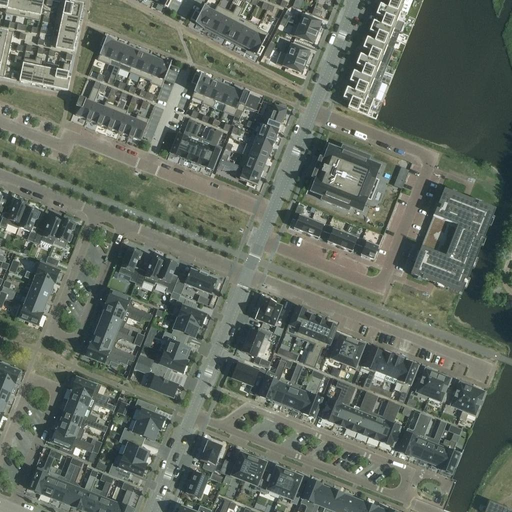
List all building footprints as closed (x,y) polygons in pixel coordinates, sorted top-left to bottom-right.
[(0,0),(0,8),(6,10),(5,15),(6,15),(8,0),(0,0)] [(8,0),(6,15),(17,17),(20,0),(8,0)] [(20,0),(17,17),(28,20),(32,0),(20,0)] [(32,0),(28,20),(40,22),(44,0),(32,0)] [(154,0),(154,2),(158,4),(158,5),(164,9),(165,7),(167,9),(172,1),(170,0),(154,0)] [(301,0),(295,0),(293,7),(300,10),(304,1),(301,0)] [(386,0),(390,1),(388,8),(391,9),(401,13),(406,0),(386,0)] [(60,3),(58,15),(80,19),(83,8),(76,6),(77,3),(66,1),(66,4),(60,3)] [(380,5),(376,15),(384,18),(381,25),(384,26),(394,30),(401,32),(404,24),(398,21),(401,13),(391,9),(388,8),(380,5)] [(195,12),(191,21),(196,23),(195,25),(202,28),(203,27),(206,28),(205,30),(206,30),(218,7),(218,6),(214,13),(204,7),(201,14),(195,12)] [(218,7),(206,30),(212,33),(213,32),(217,34),(228,12),(218,7)] [(228,12),(217,34),(226,39),(226,40),(226,41),(242,9),(237,7),(233,14),(228,12)] [(242,9),(226,41),(232,44),(233,43),(236,44),(236,46),(248,22),(239,17),(243,10),(242,9)] [(314,10),(312,15),(320,18),(322,13),(314,10)] [(58,15),(55,26),(78,30),(80,19),(58,15)] [(294,24),(294,25),(319,35),(321,28),(320,27),(321,23),(303,16),(299,26),(294,24)] [(374,21),(370,32),(377,35),(375,41),(378,42),(388,46),(394,49),(400,33),(401,33),(401,32),(394,30),(384,26),(381,25),(374,21)] [(248,22),(236,46),(243,49),(243,48),(244,48),(247,50),(259,27),(248,22)] [(294,25),(289,36),(313,45),(314,41),(316,42),(319,35),(294,25)] [(55,26),(53,37),(76,42),(78,30),(55,26)] [(259,27),(247,50),(251,52),(250,53),(257,57),(258,55),(260,57),(264,49),(262,47),(268,35),(258,29),(259,28),(259,27)] [(0,30),(0,42),(11,45),(13,33),(0,30)] [(53,37),(51,48),(73,53),(76,42),(53,37)] [(103,48),(98,61),(109,66),(118,43),(117,43),(117,44),(113,43),(114,41),(107,38),(106,40),(103,39),(100,47),(103,48)] [(367,38),(363,49),(371,52),(368,58),(371,59),(381,63),(388,66),(395,49),(394,49),(388,46),(378,42),(375,41),(367,38)] [(0,42),(0,54),(8,56),(11,45),(0,42)] [(118,43),(109,66),(114,68),(109,79),(115,81),(119,70),(128,48),(124,47),(125,45),(118,43)] [(271,43),(267,50),(272,52),(276,46),(271,43)] [(280,53),(280,54),(307,64),(310,57),(308,57),(310,53),(286,43),(282,54),(280,53)] [(128,48),(119,70),(130,74),(138,53),(128,48)] [(267,50),(264,56),(269,59),(272,52),(267,50)] [(138,53),(130,74),(141,78),(149,57),(138,53)] [(0,54),(0,65),(6,67),(8,56),(0,54)] [(280,54),(276,65),(301,75),(303,71),(304,71),(307,64),(280,54)] [(361,55),(356,65),(364,68),(362,75),(364,76),(375,80),(374,80),(381,83),(388,66),(381,63),(371,59),(368,58),(361,55)] [(149,57),(141,78),(151,82),(150,84),(160,61),(159,61),(149,57)] [(24,59),(19,82),(31,84),(37,58),(36,58),(35,62),(24,59)] [(37,58),(31,84),(42,87),(47,64),(46,64),(45,69),(40,68),(42,60),(37,58)] [(160,61),(150,84),(161,89),(171,64),(164,61),(164,63),(160,61)] [(47,64),(42,87),(53,89),(58,67),(47,64)] [(58,67),(53,89),(65,92),(66,85),(69,85),(72,75),(69,74),(70,66),(64,64),(63,73),(58,72),(59,67),(58,67)] [(354,72),(350,82),(357,85),(355,91),(358,93),(375,100),(382,83),(381,83),(374,80),(375,80),(364,76),(362,75),(354,72)] [(195,75),(191,84),(197,86),(192,99),(203,103),(202,105),(212,80),(211,81),(208,80),(208,79),(201,76),(200,77),(195,75)] [(212,80),(202,105),(213,109),(222,86),(218,84),(219,83),(212,80)] [(79,109),(76,116),(87,121),(86,121),(93,104),(99,91),(101,85),(96,83),(94,88),(93,88),(89,100),(86,101),(80,99),(76,108),(79,109)] [(222,86),(213,109),(216,103),(226,106),(223,113),(224,113),(233,89),(233,88),(232,90),(222,86)] [(347,88),(343,99),(351,102),(348,109),(351,110),(368,117),(374,100),(375,100),(358,93),(355,91),(347,88)] [(233,89),(224,113),(235,118),(235,117),(244,93),(243,94),(239,93),(240,91),(233,89)] [(244,93),(235,117),(240,119),(242,113),(243,114),(245,110),(253,113),(254,112),(256,112),(260,101),(249,96),(250,95),(244,93)] [(147,94),(145,99),(153,102),(155,97),(147,94)] [(93,104),(86,121),(90,123),(91,122),(97,125),(106,104),(106,103),(104,108),(93,104)] [(97,125),(101,127),(108,129),(116,108),(106,104),(97,125)] [(257,116),(254,124),(278,133),(288,108),(279,105),(278,108),(274,106),(273,110),(268,108),(264,119),(257,116)] [(108,129),(108,130),(112,131),(118,133),(118,134),(127,112),(116,108),(108,129)] [(127,112),(118,134),(122,136),(123,135),(129,137),(129,138),(138,116),(137,116),(135,121),(126,117),(128,112),(127,112)] [(138,116),(129,138),(133,140),(133,139),(140,142),(149,121),(138,116)] [(177,136),(170,154),(181,159),(195,122),(190,120),(184,135),(183,136),(178,134),(177,136)] [(195,122),(181,159),(192,163),(201,140),(196,138),(196,136),(200,127),(195,125),(196,123),(195,122)] [(249,122),(247,127),(254,130),(252,136),(275,145),(278,138),(276,137),(278,133),(254,124),(249,122)] [(192,163),(191,165),(198,167),(198,166),(202,167),(216,131),(215,133),(210,131),(206,141),(205,141),(201,140),(192,163)] [(216,131),(202,167),(213,172),(221,153),(222,149),(216,147),(222,133),(216,131)] [(246,145),(271,155),(273,148),(272,148),(273,145),(275,145),(252,136),(248,146),(246,145)] [(246,145),(242,156),(265,165),(269,155),(271,156),(271,155),(246,145)] [(315,180),(310,192),(323,197),(321,201),(348,212),(350,208),(362,213),(367,200),(371,202),(379,181),(375,180),(380,167),(368,162),(369,158),(343,148),(341,151),(329,146),(323,159),(320,158),(312,178),(315,180)] [(244,157),(240,167),(261,176),(265,165),(242,156),(242,157),(244,157)] [(221,160),(217,169),(223,171),(224,168),(238,173),(236,179),(247,184),(246,187),(254,190),(255,187),(256,187),(261,176),(240,167),(226,162),(221,160)] [(402,169),(397,180),(405,183),(409,172),(402,169)] [(416,260),(410,275),(415,277),(414,279),(421,282),(422,280),(429,282),(430,281),(435,283),(434,285),(435,285),(438,286),(437,288),(444,291),(445,289),(462,295),(495,210),(482,205),(482,203),(475,200),(474,202),(469,200),(468,199),(467,201),(462,199),(463,197),(459,196),(460,194),(452,191),(451,193),(444,190),(438,205),(436,204),(433,212),(435,213),(419,253),(417,252),(414,259),(416,260)] [(5,213),(0,225),(0,227),(5,229),(7,225),(19,230),(19,229),(20,229),(28,208),(28,206),(26,205),(21,203),(20,203),(16,201),(11,216),(5,213)] [(295,213),(293,220),(297,221),(300,215),(301,215),(304,208),(298,206),(295,213)] [(28,208),(20,229),(31,233),(27,241),(33,244),(39,230),(33,228),(39,213),(35,212),(36,211),(28,208)] [(297,221),(294,231),(295,230),(307,234),(312,220),(301,215),(300,215),(297,221)] [(39,230),(33,244),(39,246),(41,243),(53,247),(54,245),(53,244),(62,222),(54,219),(54,220),(50,218),(45,232),(41,231),(39,230)] [(62,222),(53,244),(54,245),(65,249),(68,242),(70,243),(73,237),(71,236),(75,225),(71,223),(66,221),(65,221),(63,220),(62,222)] [(312,220),(307,234),(318,239),(318,240),(319,240),(322,232),(325,224),(312,220)] [(331,235),(327,244),(328,244),(328,243),(340,248),(346,233),(334,228),(331,235)] [(346,233),(340,248),(352,252),(351,253),(352,254),(355,245),(357,240),(345,235),(346,233)] [(364,248),(361,257),(362,256),(374,261),(379,246),(367,242),(364,248)] [(121,269),(119,274),(131,278),(129,282),(136,284),(141,270),(140,270),(135,268),(141,254),(137,253),(138,252),(131,249),(131,250),(129,249),(121,269)] [(136,284),(135,286),(141,289),(144,283),(155,287),(156,284),(165,260),(164,260),(157,257),(156,260),(152,259),(147,273),(141,270),(136,284)] [(48,258),(46,264),(57,268),(60,262),(48,258)] [(165,260),(156,284),(167,289),(166,293),(172,296),(173,293),(179,278),(173,276),(177,265),(165,260)] [(32,274),(32,275),(53,284),(55,284),(55,283),(59,272),(36,263),(32,274)] [(179,278),(173,293),(181,296),(185,286),(210,295),(211,296),(214,288),(215,289),(217,283),(216,282),(217,281),(216,280),(212,279),(211,278),(211,279),(207,277),(208,277),(200,274),(197,273),(196,272),(192,271),(191,270),(187,281),(179,278)] [(27,272),(24,278),(30,280),(28,286),(33,288),(49,294),(50,293),(51,294),(54,288),(52,287),(53,284),(32,275),(32,274),(31,274),(27,272)] [(493,285),(489,295),(498,299),(502,289),(493,285)] [(33,288),(29,297),(45,304),(46,303),(49,294),(33,288)] [(111,293),(106,305),(108,305),(142,319),(146,320),(150,322),(152,317),(139,311),(133,308),(131,304),(133,301),(111,293)] [(29,297),(25,308),(41,314),(43,311),(44,312),(47,305),(45,305),(45,304),(29,297)] [(178,302),(176,305),(183,308),(178,319),(199,327),(201,328),(202,324),(206,316),(200,314),(191,310),(193,304),(179,298),(178,302)] [(259,310),(255,321),(274,328),(282,308),(275,305),(275,304),(264,300),(260,310),(259,310)] [(105,308),(102,314),(104,315),(104,316),(125,324),(126,325),(128,319),(140,323),(142,319),(108,305),(106,309),(105,308)] [(21,306),(16,318),(38,327),(43,315),(41,314),(25,308),(24,307),(21,306)] [(290,322),(286,334),(296,338),(307,313),(306,312),(303,311),(296,308),(290,322)] [(158,310),(156,316),(163,319),(165,313),(158,310)] [(296,338),(307,342),(316,320),(309,317),(306,316),(307,313),(296,338)] [(104,316),(100,325),(128,337),(128,336),(129,335),(130,332),(123,329),(125,324),(104,316)] [(172,336),(185,342),(187,335),(194,338),(195,335),(195,336),(198,329),(199,327),(178,319),(172,336)] [(304,365),(309,367),(318,347),(327,324),(326,324),(326,323),(323,322),(323,323),(316,320),(307,342),(315,346),(312,353),(311,353),(309,353),(304,365)] [(318,347),(309,367),(315,369),(315,367),(322,350),(324,349),(329,351),(332,341),(333,340),(333,339),(337,331),(337,329),(330,326),(330,325),(328,324),(328,325),(327,324),(318,347)] [(100,325),(96,336),(116,344),(117,344),(118,342),(122,340),(132,344),(134,339),(128,336),(128,337),(100,325)] [(151,328),(147,337),(154,339),(157,331),(151,328)] [(251,332),(242,353),(256,358),(264,338),(269,340),(272,334),(260,329),(258,335),(251,332)] [(276,329),(274,334),(281,337),(283,331),(276,329)] [(165,333),(162,340),(169,343),(165,354),(185,362),(186,360),(188,353),(189,350),(182,348),(185,342),(172,336),(165,333)] [(90,345),(90,346),(128,361),(134,363),(136,358),(116,350),(115,347),(116,344),(96,336),(95,336),(94,336),(91,342),(93,342),(92,346),(90,345)] [(329,351),(325,359),(330,361),(342,366),(352,342),(340,337),(339,342),(335,340),(334,340),(333,339),(333,340),(332,341),(329,351)] [(352,342),(342,366),(355,371),(360,373),(361,369),(367,354),(367,353),(362,351),(364,346),(352,342)] [(90,346),(86,357),(109,366),(111,362),(119,366),(120,363),(127,366),(128,361),(90,346)] [(279,349),(277,355),(287,358),(289,353),(279,349)] [(367,354),(361,369),(370,373),(368,379),(366,380),(364,387),(363,388),(364,389),(369,391),(371,385),(374,377),(374,376),(383,354),(382,354),(381,353),(374,350),(373,350),(371,350),(371,352),(369,355),(367,354)] [(289,353),(287,358),(296,362),(298,357),(289,353)] [(383,354),(374,376),(374,377),(384,381),(394,358),(393,358),(390,357),(391,356),(384,353),(384,354),(383,354)] [(154,362),(151,369),(165,375),(168,368),(177,372),(177,373),(183,375),(186,366),(187,362),(185,362),(165,354),(160,365),(154,362)] [(139,357),(137,363),(151,369),(154,362),(139,357)] [(394,358),(384,381),(396,385),(397,383),(405,363),(404,362),(404,363),(394,358)] [(266,380),(259,397),(271,402),(272,401),(280,379),(285,367),(286,364),(281,362),(275,376),(267,373),(264,379),(266,380)] [(137,363),(134,370),(148,376),(151,369),(137,363)] [(405,363),(397,383),(402,386),(399,394),(401,394),(398,402),(403,404),(418,368),(405,363)] [(238,364),(232,379),(253,387),(255,380),(263,383),(264,379),(267,373),(259,369),(258,372),(238,364)] [(0,378),(14,384),(15,385),(20,373),(0,365),(0,378)] [(290,383),(282,405),(286,406),(285,408),(291,410),(292,409),(299,392),(301,388),(296,386),(303,368),(297,366),(290,383)] [(150,377),(146,388),(168,396),(168,397),(173,399),(176,392),(178,387),(163,381),(165,375),(151,369),(148,376),(150,377)] [(417,377),(412,391),(429,398),(438,376),(437,375),(438,374),(431,371),(430,373),(426,371),(422,379),(417,377)] [(299,392),(292,409),(293,409),(293,411),(299,413),(299,412),(303,413),(318,374),(313,372),(305,395),(299,392)] [(303,413),(302,414),(314,419),(321,401),(315,398),(324,376),(318,374),(303,413)] [(438,376),(429,398),(446,405),(453,388),(447,386),(450,381),(447,380),(448,378),(440,375),(439,376),(438,376)] [(0,378),(0,390),(10,394),(14,384),(0,378)] [(77,379),(72,391),(74,392),(74,391),(107,405),(107,404),(109,399),(98,395),(101,387),(90,382),(89,384),(77,379)] [(280,379),(272,401),(275,402),(274,404),(280,406),(281,405),(282,405),(290,383),(280,379)] [(325,400),(319,415),(325,417),(324,421),(335,425),(348,393),(350,387),(338,382),(336,388),(342,390),(337,404),(325,400)] [(453,388),(446,405),(463,412),(472,389),(471,389),(472,387),(465,384),(464,386),(460,385),(457,393),(452,391),(453,388)] [(371,385),(369,391),(379,395),(381,390),(381,389),(380,389),(371,385)] [(350,387),(348,393),(353,395),(356,389),(350,387)] [(381,390),(379,395),(390,399),(391,397),(392,394),(390,393),(381,389),(381,390)] [(463,412),(460,419),(465,421),(467,415),(476,418),(484,399),(485,397),(483,396),(484,394),(475,390),(474,392),(472,391),(472,389),(463,412)] [(0,402),(6,405),(6,404),(8,404),(10,398),(8,398),(10,394),(0,390),(0,402)] [(71,394),(68,400),(70,401),(92,410),(94,406),(95,405),(106,410),(108,405),(107,404),(107,405),(74,391),(74,392),(72,395),(71,394)] [(348,393),(335,425),(346,429),(355,407),(354,407),(353,411),(350,410),(349,406),(353,395),(348,393)] [(355,407),(346,429),(357,434),(372,395),(367,393),(360,409),(355,407)] [(372,395),(357,434),(368,438),(377,416),(372,414),(372,413),(378,398),(372,395)] [(69,402),(66,412),(95,424),(97,419),(90,416),(92,411),(92,410),(70,401),(69,402)] [(138,401),(135,408),(142,411),(138,421),(138,422),(160,431),(161,428),(165,419),(154,415),(156,408),(138,401)] [(392,410),(379,443),(391,447),(392,444),(398,446),(404,431),(392,426),(400,406),(395,404),(392,410)] [(108,405),(106,410),(114,413),(116,408),(108,405)] [(377,416),(368,438),(379,443),(392,410),(386,407),(382,417),(377,416)] [(62,422),(61,423),(78,429),(83,431),(84,428),(87,426),(106,434),(108,429),(95,424),(66,412),(62,422)] [(407,431),(398,453),(410,457),(410,458),(411,456),(426,418),(425,417),(420,415),(413,432),(412,433),(407,431)] [(426,418),(411,456),(420,460),(428,440),(424,438),(431,420),(427,418),(426,418)] [(60,422),(57,428),(59,429),(57,432),(74,439),(75,439),(80,441),(84,432),(83,431),(78,429),(61,423),(60,422)] [(125,430),(122,436),(131,440),(142,444),(145,438),(153,441),(158,430),(160,431),(138,422),(133,433),(125,430)] [(428,440),(420,460),(430,464),(431,464),(437,447),(446,425),(441,423),(435,439),(434,441),(433,441),(428,440)] [(56,432),(52,444),(61,447),(59,451),(72,456),(75,449),(77,448),(91,454),(92,452),(94,447),(91,445),(80,441),(75,439),(74,439),(57,432),(56,432)] [(122,436),(120,443),(128,446),(124,457),(146,466),(144,465),(148,454),(140,450),(142,444),(131,440),(122,436)] [(93,440),(91,445),(94,447),(100,449),(102,444),(96,442),(93,440)] [(437,447),(431,464),(440,468),(450,443),(449,443),(445,441),(442,449),(437,447)] [(202,455),(200,462),(205,463),(202,469),(214,474),(217,467),(215,467),(217,461),(223,448),(207,442),(202,455)] [(440,468),(439,470),(440,470),(451,475),(454,467),(456,468),(457,468),(463,451),(461,454),(453,451),(456,444),(451,442),(450,443),(440,468)] [(38,469),(29,491),(40,495),(41,495),(49,473),(54,459),(57,453),(51,451),(49,457),(44,469),(41,470),(38,469)] [(231,463),(225,478),(232,480),(233,477),(245,482),(254,459),(241,454),(237,465),(231,463)] [(113,466),(109,475),(122,480),(122,478),(128,480),(131,473),(142,478),(146,466),(124,457),(120,468),(113,466)] [(254,459),(245,482),(256,486),(254,491),(260,493),(261,492),(266,478),(261,476),(266,464),(254,459)] [(60,477),(51,499),(61,503),(62,503),(78,462),(77,461),(72,460),(70,465),(65,479),(64,479),(60,477)] [(78,462),(62,503),(66,504),(72,507),(71,507),(72,508),(73,504),(79,490),(80,488),(75,483),(81,470),(83,464),(78,462)] [(266,478),(261,492),(267,495),(269,491),(280,495),(289,474),(276,469),(273,477),(268,474),(266,478)] [(73,504),(72,508),(82,511),(83,511),(86,504),(90,495),(92,490),(96,479),(95,479),(98,474),(92,471),(90,477),(85,490),(82,492),(79,490),(73,504)] [(49,473),(41,495),(51,499),(60,477),(59,477),(49,473)] [(194,474),(186,494),(200,500),(208,479),(194,474)] [(289,474),(280,495),(292,500),(290,503),(297,506),(304,487),(298,485),(301,479),(302,477),(294,474),(294,476),(289,474)] [(223,478),(215,475),(213,481),(221,484),(223,478)] [(98,504),(94,511),(106,511),(110,504),(110,503),(105,501),(111,485),(113,480),(108,478),(106,483),(102,494),(100,499),(98,504)] [(301,504),(301,505),(306,507),(307,509),(305,511),(310,511),(314,504),(321,486),(310,481),(301,504)] [(118,511),(131,511),(132,510),(127,508),(128,504),(133,494),(135,488),(129,486),(127,491),(127,492),(122,504),(121,507),(118,511)] [(314,504),(310,511),(316,511),(319,506),(324,508),(325,508),(326,504),(332,491),(331,492),(321,487),(322,486),(321,486),(314,504)] [(86,504),(83,511),(84,511),(94,511),(98,504),(100,499),(102,494),(92,490),(90,495),(86,504)] [(325,508),(323,511),(336,511),(339,504),(343,496),(332,491),(326,504),(325,508)] [(336,511),(349,511),(353,504),(354,501),(343,496),(344,496),(343,496),(339,504),(336,511)] [(227,511),(228,509),(231,503),(225,501),(224,504),(224,505),(221,511),(227,511)] [(353,504),(349,511),(362,511),(365,504),(365,505),(364,504),(354,501),(353,504)] [(511,511),(489,502),(485,511),(511,511)] [(110,504),(106,511),(118,511),(121,507),(115,504),(111,503),(110,503),(110,504)]
